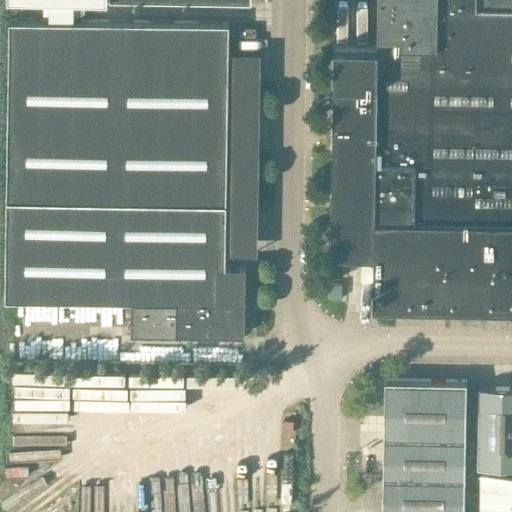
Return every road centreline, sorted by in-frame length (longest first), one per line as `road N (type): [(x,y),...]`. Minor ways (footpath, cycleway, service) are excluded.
road 1 (unclassified): [(327,343),(290,300),(295,0)]
road 2 (unclassified): [(327,343),(511,346)]
road 3 (unclassified): [(323,511),(327,343)]
